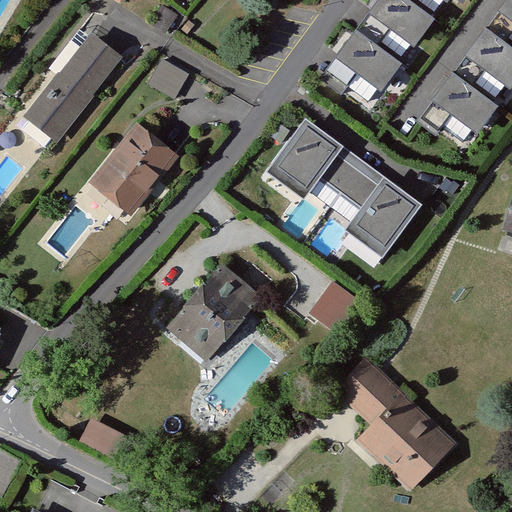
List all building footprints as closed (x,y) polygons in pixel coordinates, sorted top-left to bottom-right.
[(377,0),(356,29),(377,44),(390,26),(415,45),(436,17),(412,0),(377,0)] [(511,0),(505,0),(487,26),(505,39),(511,30),(511,0)] [(162,5),(150,23),(165,33),(177,14),(162,5)] [(196,25),(189,20),(182,30),(189,34),(196,25)] [(487,26),(453,72),(471,86),(485,67),(511,86),(511,44),(505,39),(487,26)] [(356,29),(320,78),(342,94),(358,73),(382,90),(402,62),(377,44),(356,29)] [(124,57),(91,31),(25,116),(57,142),(124,57)] [(189,73),(163,58),(148,85),(174,100),(189,73)] [(453,72),(418,120),(437,134),(451,114),(479,134),(500,106),(471,86),(453,72)] [(305,118),(266,171),(304,199),(321,176),(362,206),(344,229),(384,257),(423,203),(305,118)] [(180,156),(137,122),(89,182),(132,216),(180,156)] [(511,196),(502,230),(510,232),(511,232),(511,196)] [(223,263),(168,326),(207,361),(262,298),(223,263)] [(331,280),(308,314),(336,334),(360,300),(331,280)] [(382,371),(367,358),(335,391),(348,404),(372,426),(358,442),(413,493),(459,444),(382,371)] [(115,460),(127,436),(91,418),(79,442),(115,460)] [(22,461),(0,449),(0,496),(2,497),(22,461)]
